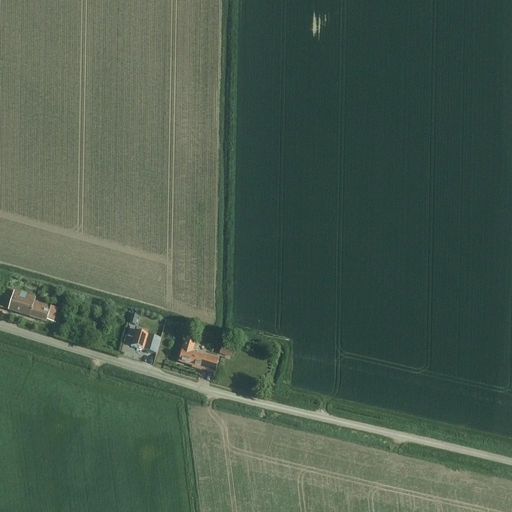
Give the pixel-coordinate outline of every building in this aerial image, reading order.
[(13,292),(8,311),(46,323),(46,321),(53,323),(57,310),(50,307),(50,308),(34,303),(35,299),(13,292)] [(131,315),(129,323),(136,325),(139,317),(131,315)] [(130,326),(127,335),(133,337),(131,346),(135,348),(136,350),(139,351),(141,350),(155,354),(160,338),(148,334),(143,332),(144,329),(130,326)] [(185,341),(178,363),(192,367),(192,368),(201,371),(201,370),(201,369),(214,373),(218,360),(204,356),(204,357),(192,353),(194,344),(185,341)] [(243,354),(244,348),(232,345),(230,351),(243,354)] [(220,348),(218,355),(229,358),(231,351),(220,348)]
